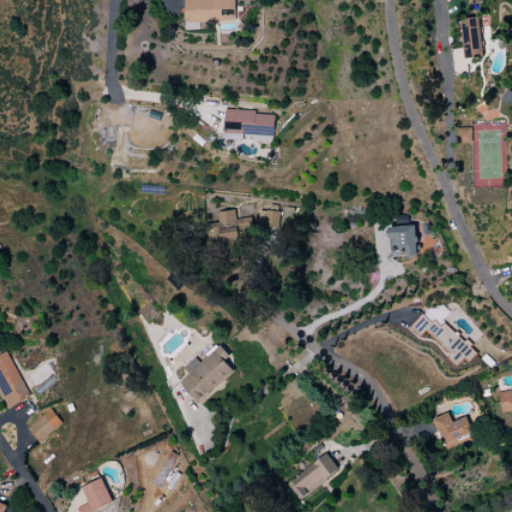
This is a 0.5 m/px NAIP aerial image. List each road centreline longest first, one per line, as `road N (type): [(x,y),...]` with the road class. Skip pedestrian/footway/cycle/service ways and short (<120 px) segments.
road 1 (residential): [(389,0),(394,51),(422,140),(483,274),(511,311)]
road 2 (residential): [(115,0),(118,93),(211,103)]
